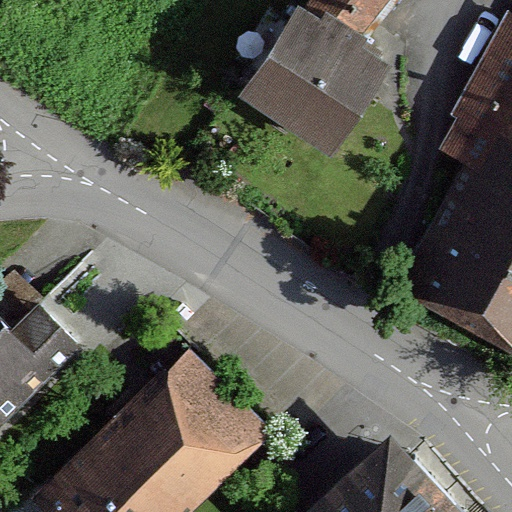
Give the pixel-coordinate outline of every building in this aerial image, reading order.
[(331,0),(366,28),(388,0),(331,0)] [(339,149),(389,64),(298,11),(248,97),(339,149)] [(511,50),(397,268),(511,328),(511,50)] [(0,415),(82,334),(38,290),(14,314),(4,304),(0,307),(0,415)] [(187,333),(31,487),(55,511),(175,511),(271,417),(187,333)] [(472,511),(393,421),(302,511),(472,511)]
